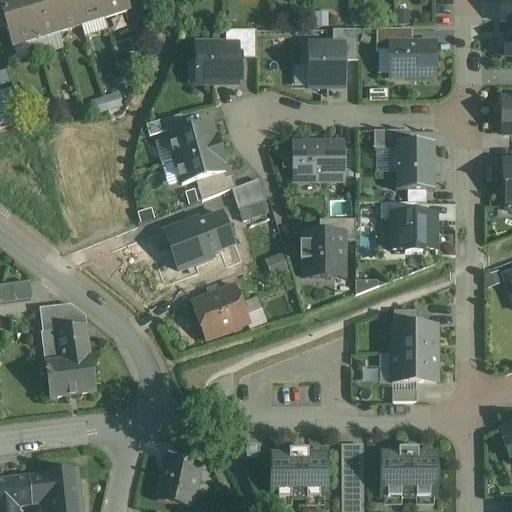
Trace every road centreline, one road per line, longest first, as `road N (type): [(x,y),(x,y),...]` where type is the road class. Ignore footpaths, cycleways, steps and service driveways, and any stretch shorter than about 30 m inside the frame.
road 1 (residential): [(470,412),(436,420),(140,423)]
road 2 (residential): [(0,233),(139,350),(150,375),(140,423)]
road 3 (residential): [(466,0),(467,243)]
road 4 (residential): [(0,441),(140,423)]
road 5 (residential): [(468,274),(470,412)]
